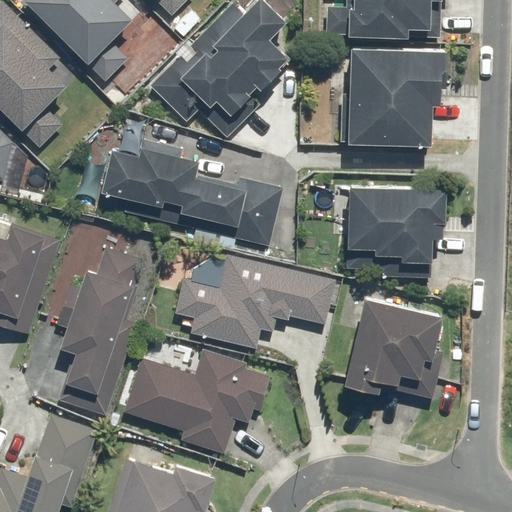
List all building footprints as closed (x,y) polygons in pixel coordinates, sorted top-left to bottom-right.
[(0,106),(39,145),(62,122),(45,105),(66,84),(49,67),(60,56),(2,0),(1,0),(0,1),(0,106)] [(22,0),(20,2),(55,36),(58,33),(87,61),(131,17),(115,2),(117,0),(22,0)] [(180,53),(150,84),(186,120),(198,107),(226,134),(258,102),(248,92),(256,85),(259,88),(280,67),(278,65),(287,56),(269,38),(286,20),(264,0),(252,0),(242,11),(231,1),(191,42),(198,48),(186,59),(180,53)] [(327,5),(326,32),(347,33),(347,34),(406,36),(406,27),(429,27),(429,0),(346,0),(346,5),(327,5)] [(204,21),(189,6),(169,26),(184,41),(204,21)] [(445,49),(350,46),(349,93),(341,93),(340,140),(346,140),(346,142),(430,144),(431,103),(438,104),(439,77),(444,77),(445,49)] [(13,140),(0,127),(0,179),(3,180),(13,140)] [(127,196),(124,209),(269,244),(284,186),(239,175),(237,183),(212,177),(211,179),(194,175),(198,159),(180,155),(182,148),(142,138),(138,154),(111,147),(100,190),(127,196)] [(445,188),(349,185),(346,267),(376,268),(376,274),(430,276),(432,236),(442,237),(443,221),(444,221),(445,188)] [(0,322),(29,332),(60,239),(11,223),(6,237),(0,234),(0,322)] [(141,256),(106,245),(97,272),(84,268),(79,286),(69,283),(56,323),(66,326),(59,346),(73,350),(58,398),(105,413),(145,285),(134,281),(141,256)] [(336,278),(226,254),(226,256),(213,254),(194,266),(191,278),(183,276),(174,312),(194,316),(191,332),(256,347),(261,327),(273,330),(276,316),(288,318),(289,315),(325,323),(336,278)] [(441,316),(364,297),(343,382),(377,390),(380,379),(396,383),(399,372),(411,375),(407,390),(432,396),(439,367),(422,363),(423,357),(430,359),(441,316)] [(141,356),(123,410),(183,430),(180,437),(224,452),(236,417),(248,421),(252,408),(258,410),(270,375),(244,367),(246,361),(203,347),(194,374),(141,356)] [(0,511),(56,511),(60,501),(71,505),(97,428),(51,413),(37,454),(33,453),(26,475),(1,466),(0,469),(0,511)] [(195,511),(196,508),(203,511),(215,476),(174,463),(171,471),(126,456),(107,511),(195,511)]
